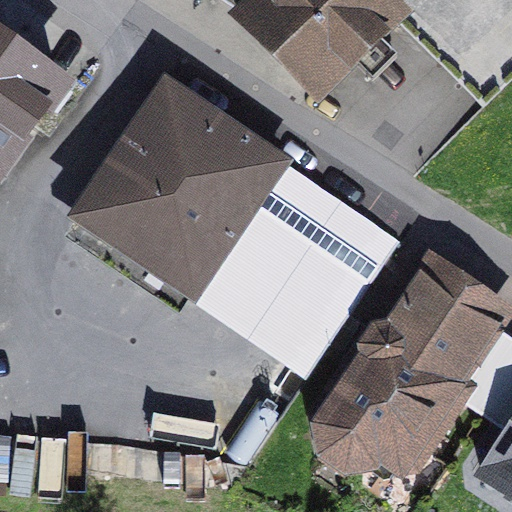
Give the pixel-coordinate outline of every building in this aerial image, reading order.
[(215,0),(217,1),(217,0),(245,0),(259,15),(252,25),(319,88),(391,15),(441,63),(503,0),(215,0)] [(0,172),(59,91),(0,48),(0,172)] [(284,169),(168,91),(79,225),(196,302),(284,169)] [(378,334),(321,419),(329,457),(349,470),(374,465),(379,455),(401,470),(416,467),(465,393),(458,387),(506,316),(433,269),(391,331),(378,334)] [(470,389),(511,418),(511,417),(511,358),(498,349),(470,389)] [(511,438),(484,481),(511,499),(511,438)]
